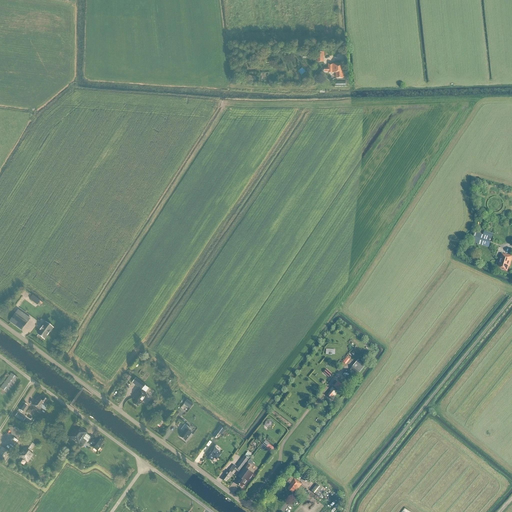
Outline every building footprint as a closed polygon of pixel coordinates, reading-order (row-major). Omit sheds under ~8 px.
[(343,64),(328,63),(328,72),(335,72),(335,78),(341,78),(341,77),(343,77),(343,64)] [(489,247),(491,240),(492,237),(475,232),(472,242),(489,247)] [(505,255),(501,254),(498,264),(499,264),(497,269),(507,272),(509,267),(510,267),(511,258),(511,256),(505,254),(505,255)] [(37,305),(41,301),(33,295),(29,299),(37,305)] [(18,309),(9,321),(12,323),(21,330),(30,318),(18,309)] [(44,339),(50,331),(52,329),(52,328),(46,323),(38,334),(44,339)] [(346,364),(350,360),(350,359),(351,357),(349,355),(343,362),(346,364)] [(356,377),(365,366),(358,360),(349,371),(356,377)] [(7,393),(18,378),(11,373),(0,388),(7,393)] [(142,390),(146,385),(136,378),(132,382),(142,390)] [(340,391),(344,385),(338,381),(334,387),(333,387),(330,390),(331,391),(328,395),(331,398),(332,397),(333,398),(339,391),(338,390),(340,391)] [(141,404),(147,395),(140,390),(133,398),(136,400),(133,404),(137,407),(140,403),(141,404)] [(47,400),(43,397),(43,398),(42,398),(40,400),(38,398),(33,405),(39,410),(42,406),(46,410),(49,405),(45,402),(47,400)] [(190,409),(193,405),(187,400),(183,404),(190,409)] [(23,412),(28,405),(23,402),(19,409),(23,412)] [(161,428),(173,413),(169,410),(161,420),(163,421),(162,423),(159,422),(157,425),(161,428)] [(15,416),(23,422),(25,418),(17,413),(15,416)] [(190,428),(188,426),(185,424),(181,429),(183,431),(179,437),(185,441),(189,437),(192,434),(188,431),(190,428)] [(221,435),(225,430),(220,426),(212,435),(216,438),(220,434),(221,435)] [(74,428),(72,433),(69,438),(80,445),(87,432),(80,427),(78,431),(74,428)] [(70,432),(66,430),(61,438),(66,442),(69,437),(68,436),(70,432)] [(273,445),(276,442),(269,436),(266,440),(273,445)] [(104,441),(98,437),(95,440),(92,438),(88,444),(92,447),(91,448),(97,451),(102,445),(101,444),(104,441)] [(29,452),(34,445),(30,442),(25,449),(24,448),(19,455),(27,462),(33,454),(29,452)] [(275,449),(269,444),(266,442),(264,444),(267,447),(266,448),(272,453),(275,449)] [(0,460),(4,463),(10,453),(2,447),(0,450),(0,460)] [(217,459),(220,454),(218,452),(219,451),(213,447),(206,456),(212,461),(214,457),(217,459)] [(240,471),(249,459),(245,456),(237,466),(234,464),(229,471),(228,470),(225,475),(226,476),(223,479),(226,482),(229,478),(230,479),(233,474),(232,473),(236,468),(240,471)] [(249,481),(255,474),(248,469),(251,466),(247,463),(238,476),(241,478),(239,480),(240,481),(238,483),(242,487),(243,485),(244,486),(249,480),(249,481)] [(298,489),(302,484),(294,478),(299,472),(294,469),(285,480),(291,484),(288,489),(293,493),(296,488),(298,489)] [(320,497),(324,493),(321,490),(323,488),(317,484),(311,490),(320,497)] [(334,511),(339,505),(337,503),(331,511),(334,511)]
